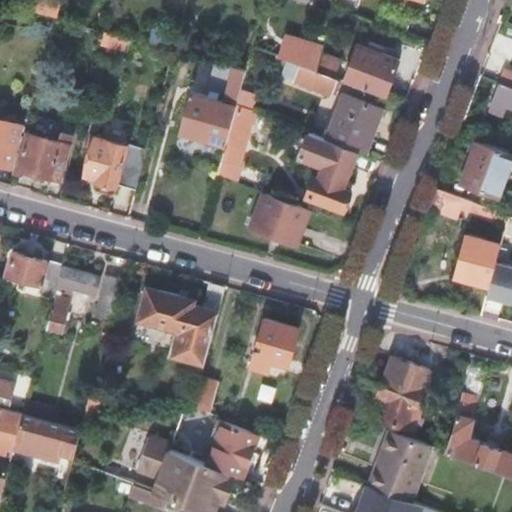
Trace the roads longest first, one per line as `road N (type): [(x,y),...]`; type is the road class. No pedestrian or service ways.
road 1 (unclassified): [(0,207),(364,302)]
road 2 (unclassified): [(364,302),(475,0)]
road 3 (unclassified): [(282,511),(364,302)]
road 4 (unclassified): [(364,302),(511,342)]
